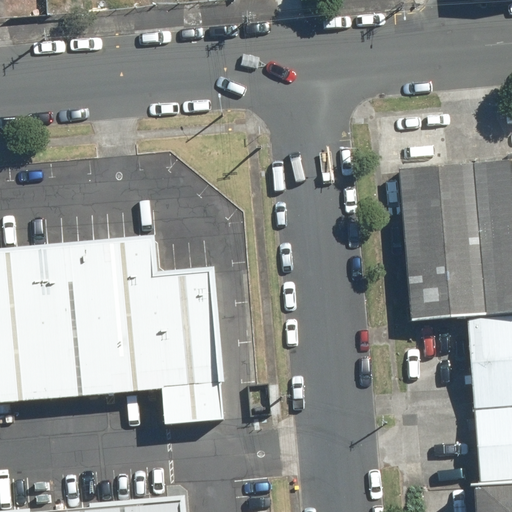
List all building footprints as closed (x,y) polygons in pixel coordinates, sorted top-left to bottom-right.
[(511,160),(397,170),(411,321),(465,317),(511,313),(511,160)] [(0,402),(163,388),(166,424),(228,418),(214,270),(160,275),(156,235),(0,249),(0,402)] [(511,313),(465,317),(476,484),(511,481),(511,313)] [(478,511),(511,511),(511,481),(476,484),(478,511)] [(183,511),(183,500),(46,511),(183,511)]
